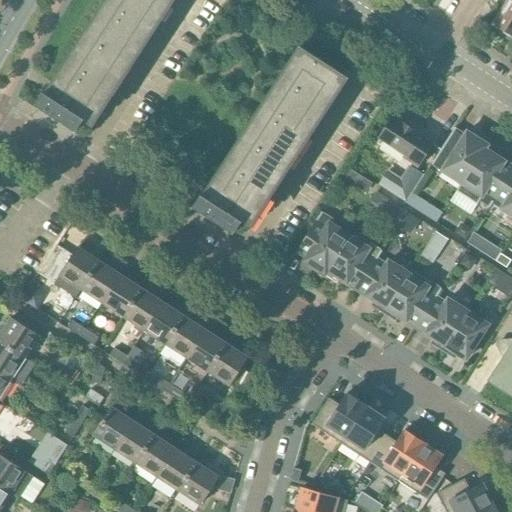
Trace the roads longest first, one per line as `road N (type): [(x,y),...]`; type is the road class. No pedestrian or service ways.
road 1 (residential): [(238,270),(368,65)]
road 2 (residential): [(511,454),(334,337)]
road 3 (residential): [(79,167),(189,0)]
road 4 (residential): [(252,511),(282,411),(334,337)]
road 5 (residential): [(238,270),(79,167)]
